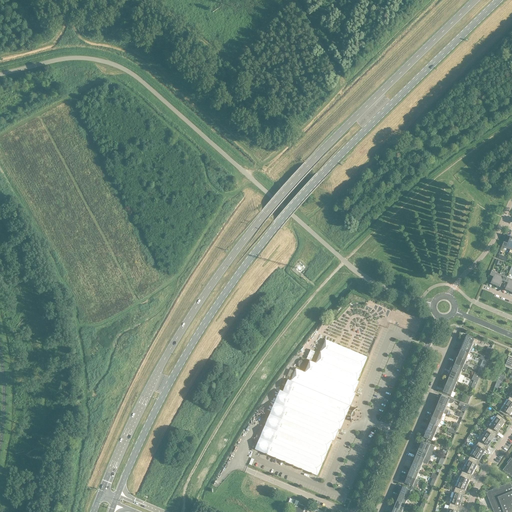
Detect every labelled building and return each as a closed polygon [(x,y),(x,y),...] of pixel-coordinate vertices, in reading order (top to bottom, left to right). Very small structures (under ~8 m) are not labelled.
[(504,242),(503,242),(502,246),(510,250),(511,244),(511,237),(510,237),(509,238),(507,237),(504,242)] [(499,274),(491,271),(489,275),(490,276),(488,281),(491,282),(490,284),(495,286),(499,274)] [(507,277),(499,274),(495,286),(499,287),(500,286),(503,287),(507,277)] [(511,284),(511,279),(507,277),(503,287),(505,288),(505,290),(509,292),(511,284)] [(462,339),(461,343),(472,347),(473,344),(473,343),(474,340),(471,338),(472,337),(467,335),(464,340),(462,339)] [(280,390),(255,449),(317,476),(332,440),(334,441),(339,429),(340,430),(346,417),(351,417),(351,415),(352,412),(353,411),(350,407),(355,394),(354,393),(359,381),(357,381),(367,357),(325,339),(315,363),(309,361),(304,372),(296,369),(290,381),(288,380),(283,391),(280,390)] [(472,347),(461,343),(460,346),(462,347),(460,350),(468,354),(470,350),(470,351),(472,347)] [(468,354),(460,350),(459,354),(457,353),(455,356),(466,361),(468,358),(467,357),(468,354)] [(466,361),(455,356),(454,359),(456,360),(454,364),(462,368),(465,369),(467,365),(465,364),(466,361)] [(462,368),(454,364),(453,368),(451,367),(449,370),(460,375),(462,371),(461,371),(462,368)] [(460,375),(449,370),(448,373),(450,374),(448,378),(457,381),(458,378),(459,378),(460,375)] [(474,373),(471,379),(477,382),(480,375),(474,373)] [(457,381),(448,378),(447,382),(445,381),(444,384),(454,389),(456,385),(455,385),(457,381)] [(454,389),(444,384),(442,387),(444,388),(443,392),(451,395),(452,392),(453,392),(454,389)] [(437,399),(436,402),(447,406),(448,403),(449,403),(450,404),(451,404),(453,403),(453,402),(454,401),(455,400),(449,398),(449,399),(441,396),(439,400),(437,399)] [(511,399),(509,397),(507,400),(507,399),(503,404),(511,409),(511,399)] [(447,406),(436,402),(435,405),(437,406),(435,410),(443,413),(447,415),(448,411),(445,410),(447,406)] [(459,402),(458,405),(462,407),(460,410),(464,412),(467,405),(459,402)] [(511,410),(511,409),(503,404),(500,408),(501,409),(499,411),(505,415),(507,413),(509,415),(511,410)] [(443,413),(435,410),(433,414),(431,413),(430,416),(441,420),(443,417),(442,417),(443,413)] [(495,417),(492,421),(500,427),(504,423),(501,421),(503,418),(497,414),(495,417)] [(441,420),(430,416),(429,419),(431,420),(429,423),(437,427),(439,423),(440,424),(441,420)] [(500,427),(492,421),(489,425),(489,426),(487,428),(493,432),(495,430),(497,432),(500,427)] [(437,427),(429,423),(428,427),(426,426),(424,430),(435,434),(437,431),(436,430),(437,427)] [(493,432),(487,428),(486,431),(485,430),(482,435),(491,441),(494,436),(491,435),(493,432)] [(435,434),(424,430),(423,433),(425,433),(423,437),(431,441),(433,437),(434,438),(435,434)] [(491,441),(482,435),(479,439),(480,440),(478,443),(483,446),(485,444),(488,446),(491,441)] [(418,444),(417,447),(432,454),(435,447),(422,441),(420,445),(418,444)] [(483,446),(478,443),(476,445),(475,445),(472,450),(482,455),(485,450),(482,449),(483,446)] [(432,454),(417,447),(415,451),(418,451),(416,455),(429,461),(432,454)] [(482,455),(472,450),(470,454),(471,455),(469,458),(475,461),(476,458),(479,460),(482,455)] [(429,461),(416,455),(414,459),(412,458),(411,461),(422,466),(423,463),(427,464),(429,461)] [(508,463),(502,470),(511,477),(511,481),(488,491),(488,490),(487,489),(486,489),(485,489),(484,490),(483,491),(483,492),(483,493),(484,494),(485,495),(486,495),(487,495),(489,500),(489,501),(493,511),(511,511),(511,457),(511,459),(510,458),(507,463),(508,463)] [(475,461),(469,458),(467,461),(466,460),(464,465),(474,470),(476,465),(473,463),(475,461)] [(422,466),(411,461),(410,464),(412,465),(410,469),(418,472),(420,469),(422,466)] [(474,470),(464,465),(462,470),(461,473),(467,476),(468,473),(471,475),(474,470)] [(418,472),(410,469),(408,473),(406,472),(405,475),(416,480),(417,476),(418,472)] [(467,476),(461,473),(460,476),(459,476),(457,481),(467,485),(469,480),(466,479),(467,476)] [(416,480),(405,475),(404,478),(406,479),(404,483),(412,486),(414,483),(415,483),(416,480)] [(467,485),(457,481),(455,486),(456,486),(454,489),(461,492),(462,489),(465,490),(467,485)] [(399,490),(398,493),(408,498),(410,494),(409,494),(411,490),(403,487),(401,491),(399,490)] [(461,492),(454,489),(453,493),(452,492),(451,497),(461,501),(463,495),(460,494),(461,492)] [(408,498),(398,493),(396,496),(398,497),(397,501),(405,504),(406,501),(407,501),(408,498)] [(461,501),(451,497),(449,502),(450,503),(449,506),(455,508),(456,505),(459,506),(461,501)] [(405,504),(397,501),(395,505),(393,504),(392,507),(403,511),(404,508),(403,508),(405,504)]
